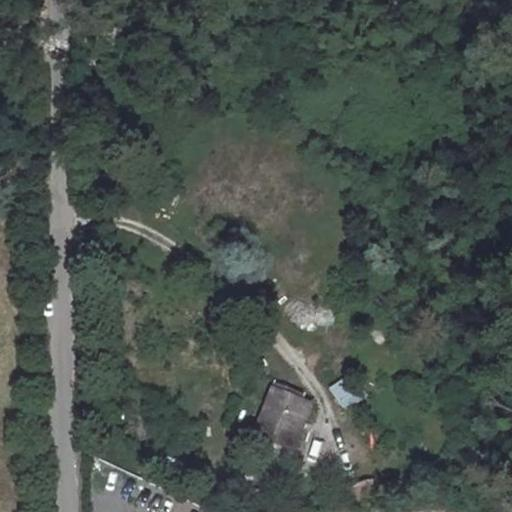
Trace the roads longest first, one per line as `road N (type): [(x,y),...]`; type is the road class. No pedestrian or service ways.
road 1 (unclassified): [(61,511),(56,0)]
road 2 (track): [(324,458),(320,401),(278,343),(212,278),(147,231),(104,218),(57,217)]
